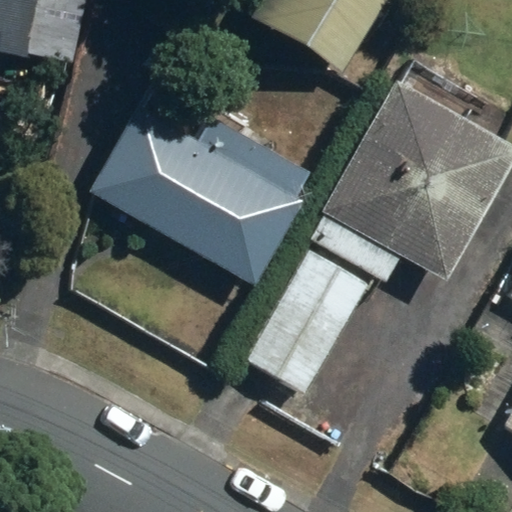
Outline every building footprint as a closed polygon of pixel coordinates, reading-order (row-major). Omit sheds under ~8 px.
[(250,0),(240,19),(335,72),(376,0),(250,0)] [(381,77),(312,206),(438,272),(507,143),(381,77)] [(137,84),(80,190),(243,277),(301,172),(137,84)] [(300,245),(238,354),(295,386),(357,277),(300,245)] [(511,383),(486,426),(511,441),(511,383)]
